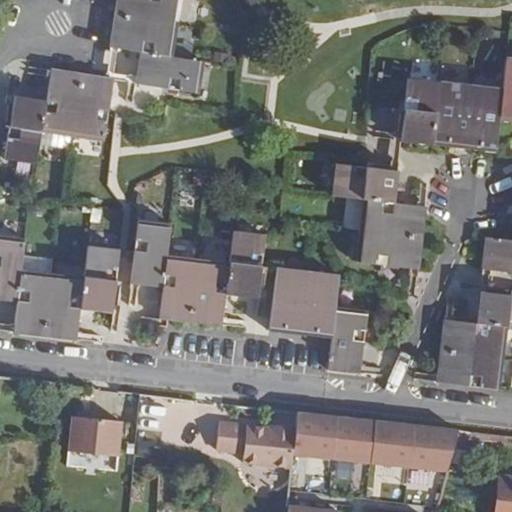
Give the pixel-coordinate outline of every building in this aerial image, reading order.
[(117,0),(110,48),(142,52),(137,84),(198,94),(202,62),(173,57),(181,0),(117,0)] [(404,115),(401,141),(495,152),(499,120),(511,122),(511,58),(506,58),(503,89),(408,78),(404,115)] [(42,131),(71,136),(104,141),(113,80),(52,71),(47,101),(15,97),(5,158),(37,163),(40,145),(42,131)] [(69,149),(71,136),(42,131),(40,145),(69,149)] [(398,172),(335,164),(332,195),(364,199),(356,262),(419,270),(426,207),(394,203),(398,172)] [(171,224),(140,221),(132,283),(164,286),(160,318),(222,326),(226,294),(258,298),(265,235),(233,232),(230,263),(167,256),(171,224)] [(0,299),(18,302),(15,333),(77,340),(81,309),(112,312),(119,251),(88,247),(85,278),(22,270),(25,240),(0,236),(0,299)] [(511,239),(486,237),(482,269),(511,272),(511,239)] [(339,275),(277,268),(269,331),(332,338),(328,369),(361,373),(367,312),(336,308),(339,275)] [(445,320),(438,383),(499,390),(507,327),(511,327),(511,295),(480,292),(476,323),(445,320)] [(299,429),(294,468),(444,485),(460,433),(301,414),(299,429)] [(72,416),(68,449),(117,456),(121,422),(72,416)] [(294,468),(299,429),(282,427),(281,431),(274,430),(223,423),(220,452),(248,456),(246,467),(294,474),(294,468)] [(511,511),(511,477),(500,476),(496,511),(511,511)]
